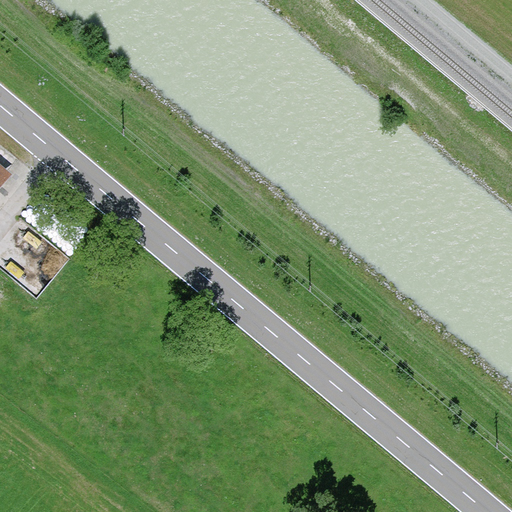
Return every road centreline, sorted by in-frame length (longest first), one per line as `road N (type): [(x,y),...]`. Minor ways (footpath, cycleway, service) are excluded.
road 1 (primary): [(0,105),(486,511)]
road 2 (track): [(511,83),(412,0)]
